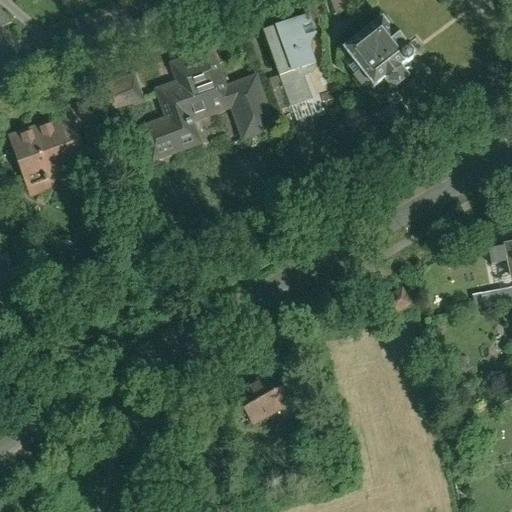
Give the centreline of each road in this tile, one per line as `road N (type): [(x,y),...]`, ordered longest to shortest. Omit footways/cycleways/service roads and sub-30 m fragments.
road 1 (unclassified): [(171,356),(511,146)]
road 2 (unclassified): [(0,453),(171,356)]
road 3 (residential): [(171,356),(128,511)]
road 4 (residential): [(134,0),(0,49)]
